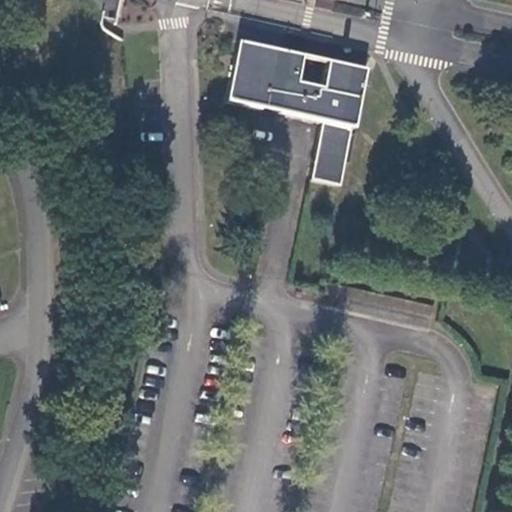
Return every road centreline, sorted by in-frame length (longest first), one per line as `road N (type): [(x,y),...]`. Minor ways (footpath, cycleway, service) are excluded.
road 1 (residential): [(0,117),(26,163),(42,323),(30,403),(0,494)]
road 2 (unknown): [(261,327),(300,135)]
